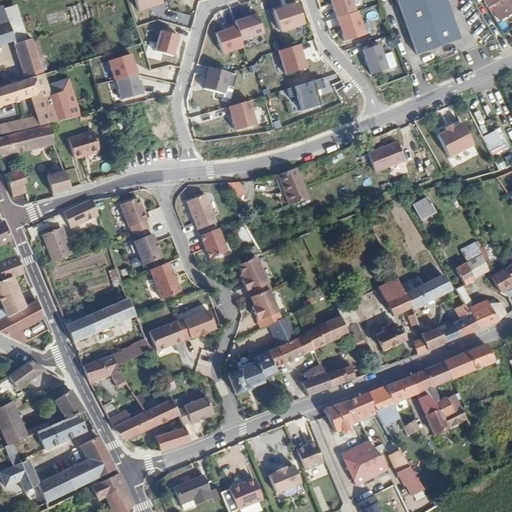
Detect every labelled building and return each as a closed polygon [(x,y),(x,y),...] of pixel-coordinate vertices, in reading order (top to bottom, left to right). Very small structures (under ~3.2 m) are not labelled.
[(134,0),(139,12),(162,4),(161,0),(134,0)] [(329,0),(338,26),(340,27),(342,33),(341,35),(344,42),(364,35),(356,12),(354,12),(350,0),(329,0)] [(395,0),(415,54),(460,38),(446,0),(395,0)] [(511,0),(484,0),(488,6),(491,5),(500,20),(511,12),(511,0)] [(281,6),(272,9),(280,33),(304,25),(297,4),(282,9),(281,6)] [(363,8),(368,34),(384,30),(379,5),(363,8)] [(3,9),(0,9),(0,27),(8,25),(13,41),(12,42),(13,45),(25,41),(15,10),(4,13),(3,9)] [(222,55),(242,48),(240,42),(263,34),(256,15),(234,22),(234,24),(227,27),(228,30),(215,34),(222,55)] [(0,27),(0,45),(12,42),(13,41),(8,25),(0,27)] [(160,32),(155,52),(173,57),(179,37),(160,32)] [(25,81),(42,75),(42,73),(32,43),(31,39),(25,41),(13,45),(25,81)] [(32,43),(42,73),(47,72),(37,41),(32,43)] [(298,45),(278,52),(285,75),(306,69),(298,45)] [(378,45),(361,51),(370,75),(387,70),(382,56),(378,45)] [(390,53),(382,56),(387,70),(395,67),(390,53)] [(143,87),(140,87),(138,81),(131,55),(109,61),(115,81),(116,81),(121,100),(144,94),(143,87)] [(203,89),(223,95),(225,86),(233,88),(236,75),(209,68),(207,76),(205,81),(203,89)] [(46,86),(42,75),(25,81),(0,88),(0,106),(30,97),(29,94),(47,88),(46,86)] [(321,78),(286,89),(289,98),(296,96),(301,111),(320,105),(317,96),(316,91),(319,90),(324,88),(321,78)] [(67,80),(46,86),(47,88),(29,94),(30,97),(37,120),(39,126),(47,125),(58,122),(49,95),(60,92),(69,120),(79,117),(67,80)] [(60,121),(69,120),(60,92),(49,95),(58,122),(60,121)] [(256,125),(249,101),(225,108),(228,117),(230,116),(235,131),(256,125)] [(477,110),(472,113),(482,132),(486,130),(477,110)] [(5,134),(20,131),(39,126),(37,120),(3,128),(5,134)] [(445,132),(436,137),(448,160),(473,147),(461,124),(452,129),(445,132)] [(27,151),(53,145),(47,125),(39,126),(20,131),(27,151)] [(491,156),(509,147),(499,127),(481,136),(491,156)] [(14,154),(27,151),(20,131),(5,134),(4,134),(11,155),(14,154)] [(92,132),(68,140),(74,160),(83,157),(83,155),(87,154),(88,156),(99,152),(92,132)] [(0,157),(11,155),(4,134),(0,135),(0,157)] [(395,143),(365,155),(373,174),(403,162),(395,143)] [(294,169),(277,176),(287,206),(304,200),(294,169)] [(12,197),(25,193),(22,185),(24,183),(20,170),(4,177),(12,197)] [(69,189),(63,173),(47,177),(52,195),(69,189)] [(244,195),(238,182),(226,184),(236,200),(244,195)] [(204,195),(185,202),(196,231),(215,224),(204,195)] [(145,221),(136,198),(118,206),(127,229),(129,228),(131,235),(147,229),(144,222),(145,221)] [(425,198),(412,205),(418,218),(432,211),(425,198)] [(97,216),(92,201),(91,201),(74,208),(81,224),(97,216)] [(81,224),(74,208),(62,214),(69,230),(81,224)] [(0,245),(10,241),(2,222),(0,223),(0,245)] [(227,252),(218,229),(199,236),(208,260),(227,252)] [(52,263),(69,256),(59,230),(42,236),(52,263)] [(160,259),(151,235),(132,242),(142,267),(160,259)] [(488,262),(499,258),(494,243),(483,247),(488,262)] [(480,255),(480,254),(477,249),(464,255),(468,262),(480,255)] [(473,280),(487,272),(480,255),(468,262),(464,264),(473,280)] [(0,282),(12,278),(23,274),(16,257),(0,263),(0,282)] [(250,289),(253,296),(268,290),(270,290),(257,257),(238,266),(242,275),(244,279),(241,280),(246,291),(250,289)] [(179,293),(168,263),(149,271),(160,300),(179,293)] [(463,285),(473,280),(464,264),(454,269),(463,285)] [(111,284),(118,282),(115,269),(108,270),(111,284)] [(511,285),(504,270),(490,278),(499,293),(511,285)] [(441,276),(403,295),(410,309),(411,311),(450,291),(441,276)] [(5,318),(24,309),(12,278),(0,282),(0,305),(2,309),(5,318)] [(403,295),(397,281),(378,289),(385,303),(403,295)] [(461,285),(455,289),(463,303),(470,299),(461,285)] [(253,296),(249,298),(253,307),(251,307),(256,321),(258,321),(262,328),(280,320),(268,290),(253,296)] [(410,309),(403,295),(385,303),(392,317),(410,309)] [(456,295),(449,299),(455,310),(462,306),(456,295)] [(126,300),(84,317),(92,336),(134,318),(126,300)] [(468,315),(477,330),(495,323),(503,316),(504,316),(500,306),(497,304),(489,307),(485,301),(470,308),(465,310),(468,315)] [(0,335),(7,338),(42,319),(36,302),(35,303),(24,309),(5,318),(0,320),(0,335)] [(349,304),(335,310),(338,317),(344,329),(353,324),(357,322),(349,304)] [(461,318),(468,315),(465,310),(463,307),(462,306),(455,310),(461,318)] [(180,317),(173,320),(182,342),(189,339),(189,340),(197,337),(197,338),(207,334),(207,333),(215,330),(206,308),(181,318),(180,317)] [(411,327),(416,325),(412,314),(407,317),(411,327)] [(439,334),(444,344),(474,331),(477,330),(468,315),(461,318),(443,328),(444,331),(439,334)] [(84,317),(64,326),(76,356),(139,329),(136,322),(134,318),(92,336),(84,317)] [(344,329),(338,317),(305,334),(305,335),(312,351),(346,335),(344,329)] [(182,342),(174,322),(147,332),(155,352),(182,342)] [(353,324),(344,329),(346,335),(351,346),(361,342),(353,324)] [(375,337),(381,350),(403,340),(397,328),(393,330),(390,325),(381,330),(382,333),(375,337)] [(430,331),(437,347),(444,344),(439,334),(437,328),(437,329),(430,331)] [(422,340),(426,351),(437,347),(430,331),(420,335),(422,340)] [(312,351),(305,335),(266,352),(274,369),(312,351)] [(413,346),(417,355),(426,351),(422,340),(414,343),(413,346)] [(115,368),(116,367),(149,351),(144,341),(111,358),(115,368)] [(494,361),(487,343),(468,351),(475,369),(494,361)] [(475,369),(468,351),(444,361),(451,378),(475,369)] [(261,380),(277,374),(274,369),(266,352),(256,356),(257,361),(237,370),(238,373),(227,378),(234,395),(261,384),(261,380)] [(82,368),(88,384),(97,380),(111,378),(118,389),(127,384),(116,367),(115,368),(111,358),(81,368),(82,368)] [(451,378),(444,361),(417,371),(426,388),(451,378)] [(16,391),(44,371),(29,362),(23,366),(7,377),(16,391)] [(324,376),(330,388),(354,380),(348,363),(336,367),(337,371),(324,376)] [(323,375),(322,373),(319,366),(310,372),(314,379),(323,375)] [(323,375),(324,376),(337,371),(336,367),(322,373),(323,375)] [(426,388),(417,371),(410,374),(418,391),(426,388)] [(301,384),(307,397),(330,388),(324,376),(323,375),(314,379),(310,372),(303,376),(306,381),(301,384)] [(167,391),(175,387),(172,377),(163,380),(167,391)] [(408,391),(403,377),(386,384),(393,401),(409,395),(408,391)] [(49,390),(62,383),(61,382),(57,379),(46,385),(49,390)] [(400,419),(386,384),(368,391),(375,408),(385,425),(400,419)] [(75,415),(83,412),(83,411),(69,391),(53,403),(64,420),(75,415)] [(368,391),(349,399),(357,415),(375,408),(368,391)] [(440,416),(461,407),(455,394),(433,402),(440,416)] [(181,425),(188,422),(188,424),(211,414),(204,397),(181,407),(182,408),(175,411),(177,417),(181,425)] [(341,402),(354,426),(361,423),(357,415),(349,399),(341,402)] [(125,422),(111,429),(112,430),(112,431),(124,441),(177,417),(175,411),(170,400),(125,422)] [(341,402),(327,406),(337,432),(342,429),(344,435),(350,432),(349,427),(354,426),(341,402)] [(440,416),(433,402),(425,405),(433,420),(440,431),(447,428),(440,416)] [(0,408),(0,432),(6,446),(10,445),(26,437),(11,404),(0,408)] [(468,420),(461,407),(440,416),(447,428),(468,420)] [(120,413),(107,420),(111,429),(125,422),(120,413)] [(83,432),(75,415),(64,420),(34,434),(42,451),(83,432)] [(402,424),(405,435),(418,431),(415,420),(402,424)] [(433,420),(419,429),(425,439),(440,431),(433,420)] [(154,438),(159,452),(187,443),(188,443),(183,429),(154,438)] [(390,434),(370,443),(377,457),(381,455),(383,460),(401,451),(392,434),(390,434)] [(45,504),(113,471),(96,438),(79,447),(85,461),(38,485),(36,486),(45,504)] [(303,446),(296,448),(304,469),(323,462),(320,455),(320,454),(315,440),(308,443),(308,445),(303,447),(303,446)] [(377,457),(370,442),(342,455),(357,487),(389,471),(381,455),(377,457)] [(5,447),(3,448),(11,465),(18,462),(10,445),(6,446),(5,447)] [(18,480),(33,474),(27,461),(12,468),(18,480)] [(300,483),(293,465),(286,468),(285,466),(275,470),(276,472),(268,476),(275,494),(300,483)] [(397,489),(417,478),(410,467),(391,477),(397,489)] [(212,504),(224,499),(218,486),(211,489),(205,473),(173,486),(184,510),(210,500),(212,504)] [(23,492),(36,486),(38,485),(33,474),(18,480),(23,492)] [(110,511),(126,511),(132,505),(117,474),(115,475),(89,488),(97,502),(104,499),(110,511)] [(263,500),(254,478),(230,489),(238,510),(263,500)] [(381,511),(374,495),(359,502),(362,509),(361,510),(361,511),(381,511)]
